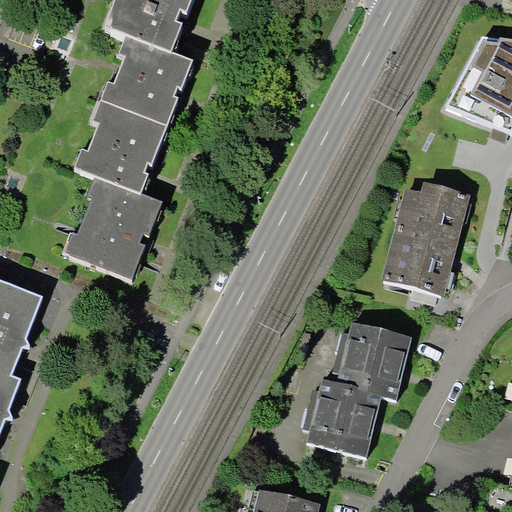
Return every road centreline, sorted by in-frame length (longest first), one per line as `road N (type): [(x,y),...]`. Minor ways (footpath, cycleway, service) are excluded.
road 1 (secondary): [(126,511),(397,0)]
road 2 (residential): [(384,511),(481,326),(511,300)]
